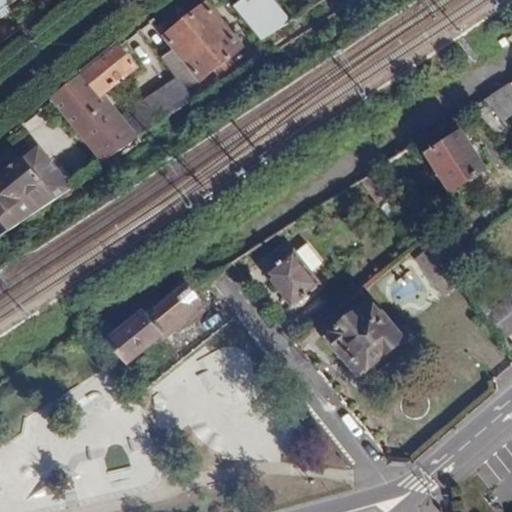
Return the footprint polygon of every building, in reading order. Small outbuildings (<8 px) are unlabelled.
[(17,0),(0,0),(0,3),(5,10),(17,0)] [(270,0),(244,0),(235,7),(260,40),(287,21),(270,0)] [(161,57),(172,74),(177,82),(232,38),(204,2),(164,33),(175,46),(161,57)] [(121,46),(83,76),(99,97),(136,66),(121,46)] [(172,74),(117,119),(134,141),(190,102),(177,82),(172,74)] [(83,76),(52,101),(102,165),(134,141),(117,119),(99,97),(83,76)] [(511,92),(509,88),(486,103),(500,124),(511,115),(511,92)] [(446,131),(429,141),(435,149),(430,152),(453,187),(484,167),(462,131),(450,137),(446,131)] [(0,174),(0,220),(9,232),(73,189),(42,146),(2,177),(0,174)] [(311,196),(285,207),(290,217),(316,206),(311,196)] [(294,253),(266,274),(292,307),(318,285),(294,253)] [(171,303),(112,341),(126,359),(197,300),(191,290),(188,292),(179,279),(163,291),(171,303)] [(511,293),(511,292),(484,314),(504,340),(511,333),(511,293)] [(344,326),(329,338),(340,353),(346,348),(364,371),(403,340),(383,314),(380,316),(371,305),(358,315),(356,312),(341,323),(344,326)]
